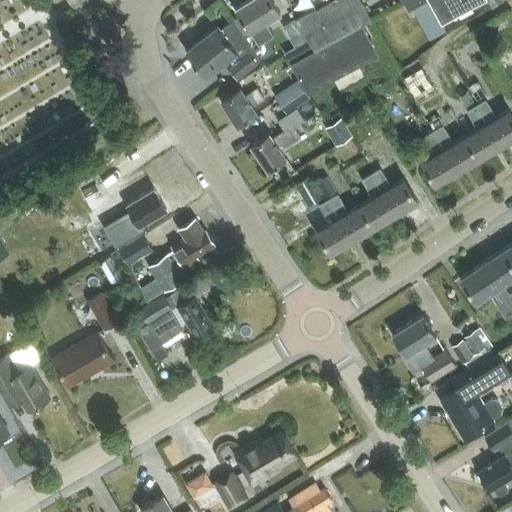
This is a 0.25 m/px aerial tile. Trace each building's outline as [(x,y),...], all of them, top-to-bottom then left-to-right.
[(273,0),(245,0),(236,6),(258,41),(274,31),(266,20),(280,11),(273,0)] [(291,62),(301,80),(307,91),(378,52),(362,23),(371,17),(361,0),(312,0),(316,6),(296,17),(309,38),(315,48),(291,62)] [(428,0),(403,0),(409,11),(428,0)] [(501,0),(429,0),(442,23),(483,0),(488,0),(492,5),(501,0)] [(220,28),(218,24),(186,49),(205,73),(226,57),(231,64),(229,65),(237,76),(261,57),(249,39),(233,18),(220,28)] [(309,38),(285,51),(291,62),(315,48),(309,38)] [(250,69),(255,82),(268,77),(263,64),(250,69)] [(415,95),(432,84),(421,66),(404,77),(415,95)] [(286,112),(310,96),(298,78),(274,94),(286,112)] [(487,93),(479,80),(468,86),(476,100),(487,93)] [(263,97),(257,87),(256,87),(245,94),(240,86),(222,99),(238,124),(256,111),(252,104),(263,97)] [(460,92),(466,103),(475,98),(468,87),(460,92)] [(511,136),(511,112),(509,108),(493,118),(490,114),(494,112),(486,98),(477,103),(487,121),(501,143),(511,136)] [(307,100),(297,106),(304,118),(314,112),(307,100)] [(479,156),(501,143),(487,121),(477,103),(468,109),(476,122),(479,120),(482,124),(466,134),(479,156)] [(294,125),(304,118),(297,106),(277,119),(284,129),(273,136),(270,131),(251,143),(268,168),(286,156),(280,147),(300,134),(294,125)] [(439,114),(428,120),(434,129),(443,124),(444,123),(439,114)] [(341,117),(325,126),(336,143),(351,133),(341,117)] [(457,169),(458,169),(479,156),(466,134),(450,143),(447,139),(451,137),(443,124),(434,129),(444,147),(457,169)] [(436,182),(457,169),(444,147),(434,129),(425,134),(433,148),(436,146),(439,150),(422,160),(436,182)] [(417,199),(404,176),(387,186),(385,182),(388,180),(380,167),(374,171),(372,172),(382,189),(396,212),(417,199)] [(374,189),(377,193),(361,202),(374,225),(396,212),(382,189),(372,172),(363,177),(371,191),(374,189)] [(326,174),(315,180),(326,198),(337,192),(326,174)] [(322,197),(309,175),(296,182),(309,204),(322,197)] [(140,224),(167,208),(154,187),(127,203),(132,212),(121,219),(128,231),(140,224)] [(374,225),(361,202),(345,212),(342,208),(345,206),(338,192),(329,198),(337,211),(336,211),(352,238),(374,225)] [(331,251),(352,238),(336,211),(337,211),(329,198),(320,203),(328,216),(327,217),(329,221),(317,228),(331,251)] [(166,288),(181,278),(175,268),(182,263),(185,267),(199,258),(197,254),(215,242),(206,228),(204,229),(195,216),(178,227),(184,236),(171,245),(173,249),(150,263),(166,288)] [(143,232),(126,242),(118,247),(128,263),(153,249),(143,232)] [(511,241),(503,247),(511,260),(511,241)] [(505,296),(505,295),(509,292),(503,282),(511,276),(511,260),(503,247),(482,261),(505,296)] [(482,261),(460,275),(477,300),(489,292),(496,302),(505,296),(482,261)] [(178,304),(197,335),(213,325),(194,294),(209,285),(202,273),(165,296),(163,293),(140,308),(142,311),(140,315),(142,319),(147,319),(161,341),(183,327),(171,308),(178,304)] [(119,320),(102,290),(87,298),(104,328),(119,320)] [(511,306),(505,295),(505,296),(496,302),(505,316),(511,310),(511,306)] [(431,380),(456,364),(446,348),(432,357),(423,342),(436,334),(423,312),(392,332),(405,353),(403,354),(413,371),(422,365),(431,380)] [(464,336),(475,353),(487,345),(476,328),(464,336)] [(69,384),(113,359),(97,331),(53,356),(69,384)] [(451,345),(463,362),(474,355),(463,338),(451,345)] [(161,341),(150,348),(156,358),(167,351),(161,341)] [(477,394),(511,373),(511,372),(498,349),(451,378),(457,389),(442,398),(465,435),(492,419),(491,417),(500,412),(502,405),(498,398),(490,396),(482,401),(477,394)] [(50,395),(31,363),(20,370),(9,351),(0,356),(0,390),(9,405),(21,397),(28,408),(50,395)] [(0,436),(9,431),(0,416),(0,436)] [(503,453),(478,469),(480,472),(478,473),(482,479),(484,478),(490,488),(493,486),(497,492),(500,493),(507,489),(508,485),(504,479),(511,473),(511,418),(507,421),(507,420),(485,434),(494,448),(499,445),(503,453)] [(278,462),(296,452),(282,429),(256,444),(254,440),(235,451),(253,482),(280,466),(278,462)] [(212,480),(229,508),(250,496),(234,468),(212,480)] [(277,499),(256,511),(326,511),(331,510),(326,502),(332,498),(324,486),(320,489),(315,481),(289,497),(294,505),(284,511),(277,499)] [(192,511),(190,508),(182,511),(173,511),(163,494),(141,506),(144,511),(192,511)]
